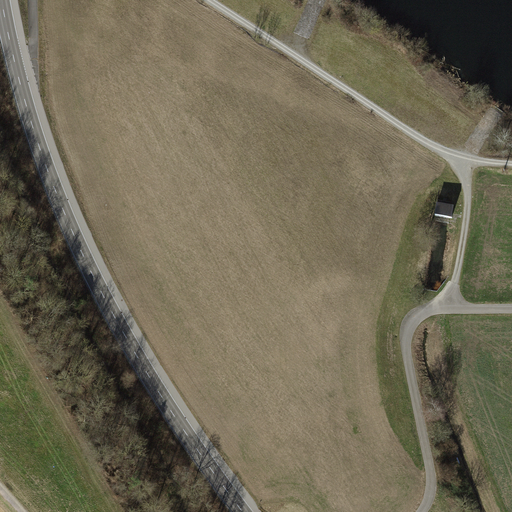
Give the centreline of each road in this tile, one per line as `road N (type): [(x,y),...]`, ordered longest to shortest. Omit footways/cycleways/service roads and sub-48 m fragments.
road 1 (secondary): [(243,511),(165,403),(81,252),(21,87),(2,0)]
road 2 (track): [(468,160),(407,131),(210,0)]
road 3 (track): [(447,306),(460,260),(468,160)]
